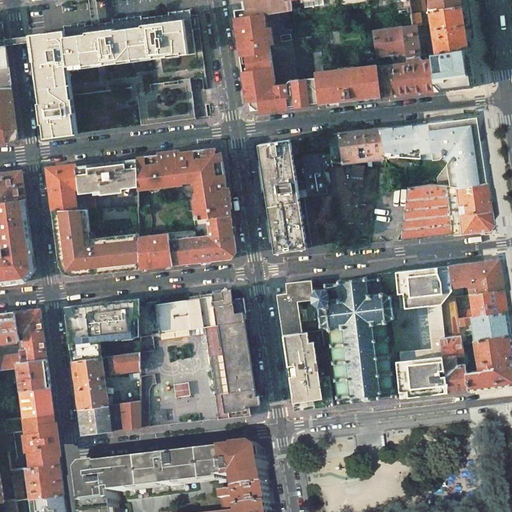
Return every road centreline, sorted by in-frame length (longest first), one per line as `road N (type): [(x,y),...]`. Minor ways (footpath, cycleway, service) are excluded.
road 1 (residential): [(235,131),(509,99)]
road 2 (residential): [(511,243),(257,272)]
road 3 (residential): [(294,511),(257,272)]
road 4 (residential): [(52,295),(78,511)]
road 5 (residential): [(257,272),(52,295)]
road 6 (residential): [(33,155),(235,131)]
road 7 (residential): [(15,0),(33,155)]
road 8 (residential): [(257,272),(235,131)]
road 9 (residential): [(33,155),(52,295)]
road 10 (residential): [(235,131),(215,0)]
